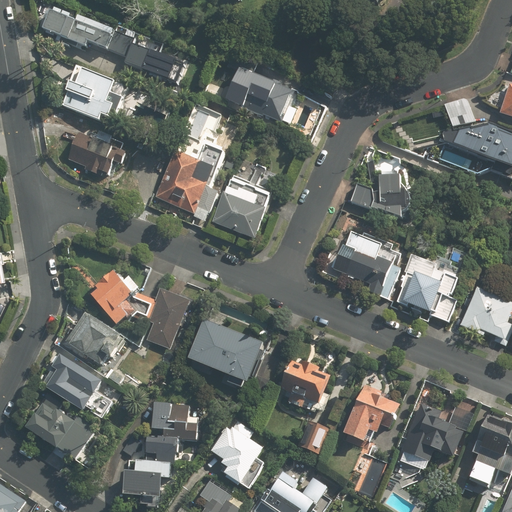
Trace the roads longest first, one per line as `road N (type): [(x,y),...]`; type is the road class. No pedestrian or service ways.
road 1 (residential): [(277,290),(359,110),(480,61),(506,0)]
road 2 (residential): [(29,191),(277,290)]
road 3 (residential): [(277,290),(511,387)]
road 4 (residential): [(0,406),(46,298),(29,191)]
road 5 (residential): [(29,191),(0,45)]
road 6 (residential): [(102,511),(0,443)]
